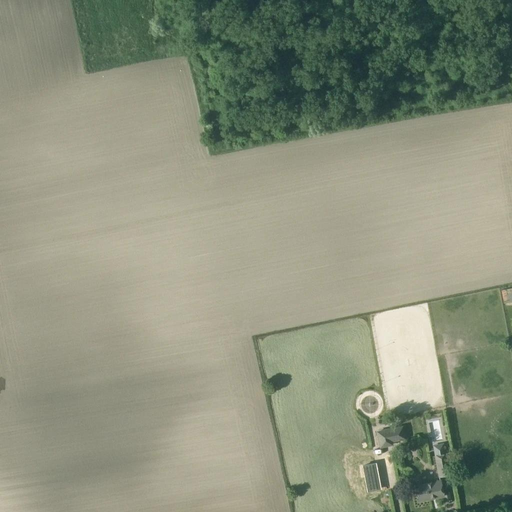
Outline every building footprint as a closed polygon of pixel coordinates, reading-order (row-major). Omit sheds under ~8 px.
[(511,286),(502,289),(505,303),(511,300),(511,286)] [(404,438),(402,426),(376,431),(380,447),(392,445),(392,441),(404,438)] [(442,442),(432,444),(435,454),(445,452),(442,442)] [(445,455),(435,457),(439,477),(449,475),(445,455)] [(440,481),(415,486),(418,502),(443,497),(440,481)]
